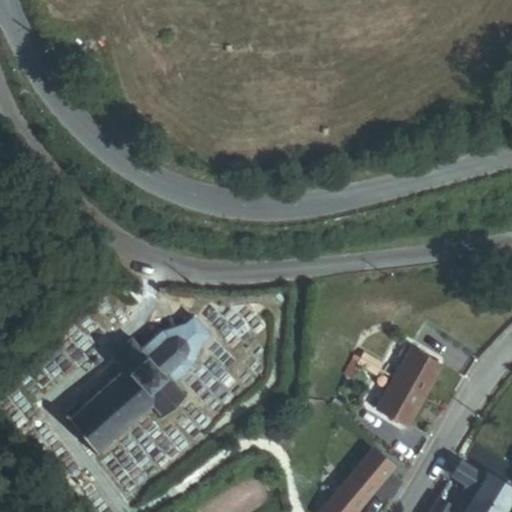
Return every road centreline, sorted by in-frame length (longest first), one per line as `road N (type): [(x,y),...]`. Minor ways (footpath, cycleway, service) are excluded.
road 1 (tertiary): [(511,155),(302,205),(244,208),(187,197),(88,134),(47,82),(8,0)]
road 2 (residential): [(511,242),(296,272),(166,269),(134,257),(77,215),(21,147),(0,105)]
road 3 (residential): [(408,511),(467,405),(511,348)]
